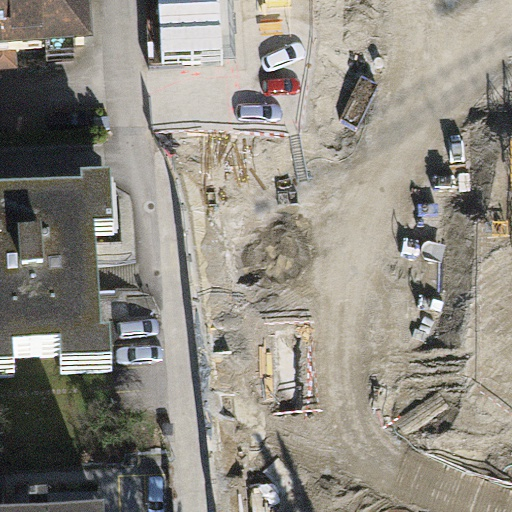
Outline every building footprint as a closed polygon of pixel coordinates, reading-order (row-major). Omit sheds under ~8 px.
[(0,0),(0,52),(84,46),(81,0),(0,0)] [(511,0),(370,0),(376,88),(511,79),(511,0)] [(414,157),(226,169),(233,289),(293,286),(296,344),(425,336),(414,157)] [(0,393),(20,393),(19,372),(67,370),(68,387),(117,385),(116,355),(107,355),(102,256),(119,255),(117,206),(89,208),(89,219),(0,222),(0,393)] [(243,449),(246,511),(485,511),(482,450),(432,453),(425,336),(296,344),(302,445),(243,449)] [(511,511),(511,448),(482,450),(485,511),(511,511)]
